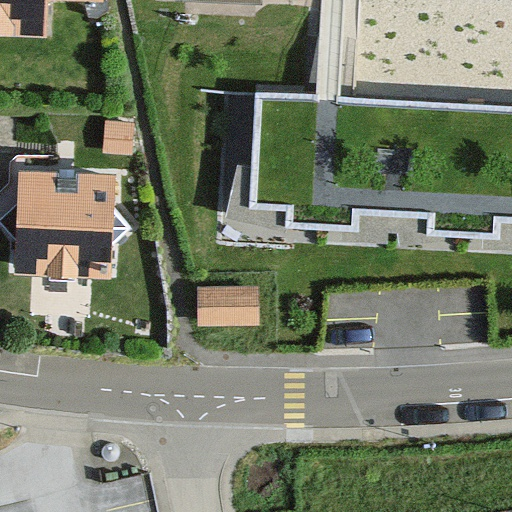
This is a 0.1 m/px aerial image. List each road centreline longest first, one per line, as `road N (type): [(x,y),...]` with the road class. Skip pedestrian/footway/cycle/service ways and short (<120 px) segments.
road 1 (residential): [(511,400),(190,404)]
road 2 (residential): [(190,404),(40,395)]
road 3 (residential): [(40,395),(53,466),(0,479)]
